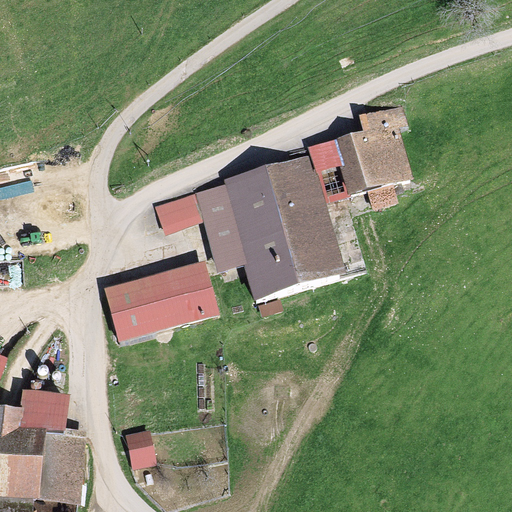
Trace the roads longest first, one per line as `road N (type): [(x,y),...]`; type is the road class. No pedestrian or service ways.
road 1 (unclassified): [(511,37),(402,74),(143,201),(119,225)]
road 2 (track): [(286,0),(144,103),(115,135),(101,179),(119,225),(85,303)]
road 3 (track): [(367,224),(377,298),(255,511)]
road 4 (track): [(85,303),(86,367),(102,449),(147,511)]
